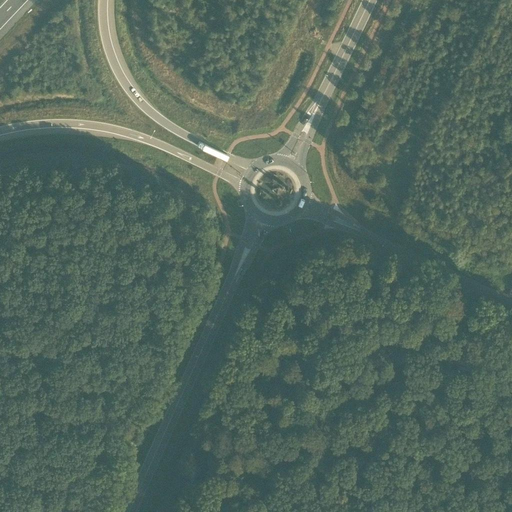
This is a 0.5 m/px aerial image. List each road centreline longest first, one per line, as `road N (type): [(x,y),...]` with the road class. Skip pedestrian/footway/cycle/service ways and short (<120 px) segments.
road 1 (secondary): [(129,511),(262,219)]
road 2 (motorway): [(0,130),(34,123),(113,128),(244,187)]
road 3 (motorway): [(253,168),(187,137),(136,98),(108,52),(102,0)]
road 4 (unclassified): [(301,204),(511,303)]
road 5 (secondary): [(288,163),(369,0)]
